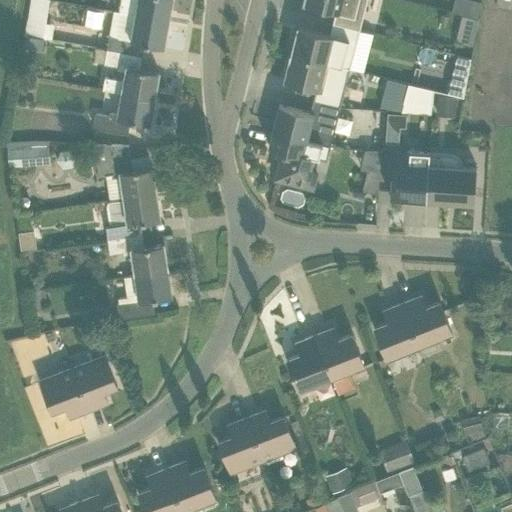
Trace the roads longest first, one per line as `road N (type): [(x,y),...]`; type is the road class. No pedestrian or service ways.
road 1 (residential): [(244,275),(198,376),(155,417),(0,484)]
road 2 (residential): [(511,251),(296,241)]
road 3 (residential): [(220,129),(260,0)]
